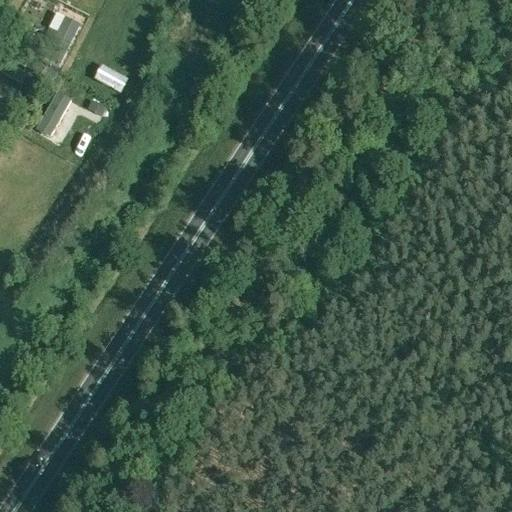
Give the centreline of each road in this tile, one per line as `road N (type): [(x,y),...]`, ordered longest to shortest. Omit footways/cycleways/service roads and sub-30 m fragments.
road 1 (trunk): [(16,511),(355,0)]
road 2 (track): [(100,511),(437,0)]
